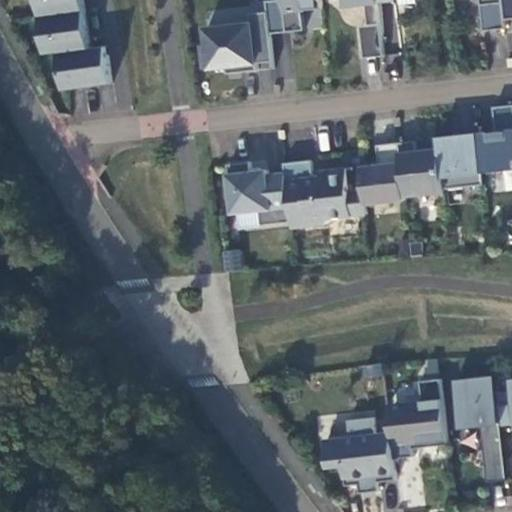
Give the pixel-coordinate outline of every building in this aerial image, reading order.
[(85,0),(40,0),(42,15),(86,9),(85,0)] [(267,0),(269,11),(272,33),(306,29),(304,9),(324,7),(323,0),(267,0)] [(369,24),(381,23),(379,1),(378,0),(348,0),(349,7),(366,5),(369,24)] [(482,0),(486,30),(507,28),(506,19),(504,0),(482,0)] [(86,9),(42,15),(47,53),(60,51),(92,47),(86,9)] [(235,73),(276,68),(275,61),(272,33),(269,11),(251,13),(253,23),(208,28),(210,44),(202,44),(205,69),(228,66),(234,65),(235,73)] [(365,58),(385,56),(381,23),(369,24),(361,25),(365,58)] [(92,47),(60,51),(66,89),(113,82),(109,54),(93,56),(92,47)] [(511,168),(511,104),(495,106),(498,131),(480,133),(484,171),(511,168)] [(484,171),(480,133),(440,137),(441,147),(446,188),(486,184),(484,171)] [(446,188),(441,147),(419,150),(417,140),(400,142),(406,196),(446,191),(446,188)] [(407,199),(406,196),(400,142),(379,145),(381,164),(363,166),(365,188),(367,204),(407,199)] [(286,163),(287,173),(293,221),(293,227),(328,223),(333,218),(361,214),(358,190),(350,190),(348,168),(329,170),(330,175),(315,177),(313,160),(286,163)] [(293,221),(287,173),(270,175),(270,170),(253,172),(252,162),(230,164),(236,212),(261,209),(263,225),(293,221)] [(358,190),(361,214),(368,214),(367,204),(365,188),(358,190)] [(229,270),(242,269),(240,249),(227,250),(229,270)] [(489,481),(509,479),(497,376),(457,380),(463,427),(483,424),(489,481)] [(449,443),(442,378),(422,380),(424,401),(405,404),(406,416),(391,417),(393,432),(396,458),(415,455),(415,447),(414,443),(426,442),(426,446),(449,443)] [(406,416),(405,404),(390,405),(391,417),(406,416)] [(380,481),(398,479),(396,458),(393,432),(378,434),(376,417),(350,419),(352,436),(328,439),(330,463),(345,461),(348,485),(361,484),(362,492),(381,490),(380,481)]
